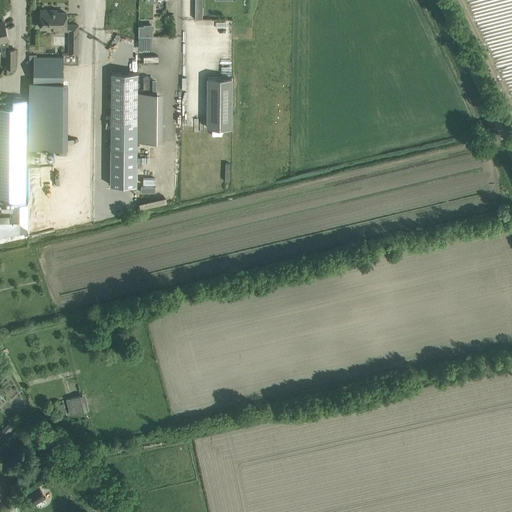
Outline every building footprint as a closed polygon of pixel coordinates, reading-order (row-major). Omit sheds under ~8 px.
[(40,27),(66,27),(66,13),(51,13),(51,10),(40,10),(40,27)] [(0,44),(3,55),(6,55),(6,49),(8,49),(8,40),(9,40),(4,21),(0,21),(0,44)] [(78,25),(69,25),(69,53),(78,53),(78,25)] [(138,27),(138,38),(152,38),(152,31),(143,31),(143,27),(138,27)] [(6,67),(15,67),(15,49),(8,49),(6,49),(6,55),(6,67)] [(29,81),(29,148),(62,149),(63,82),(63,67),(63,57),(36,57),(37,56),(29,56),(29,64),(34,64),(34,81),(29,81)] [(137,87),(137,72),(112,72),(111,147),(137,148),(137,137),(137,87)] [(141,76),(141,90),(146,90),(146,92),(151,92),(151,88),(155,88),(155,76),(141,76)] [(207,128),(232,128),(232,77),(208,77),(207,128)] [(138,141),(162,142),(162,92),(138,92),(138,141)] [(23,208),(23,204),(26,204),(26,109),(26,99),(14,99),(13,101),(13,107),(3,107),(0,107),(0,207),(10,208),(23,208)] [(146,199),(139,202),(141,209),(148,206),(146,199)] [(27,232),(27,204),(26,204),(23,204),(23,208),(10,208),(10,217),(10,235),(27,232)] [(0,236),(10,235),(10,217),(0,216),(0,236)] [(86,394),(66,398),(70,415),(89,410),(86,394)] [(11,420),(2,430),(7,435),(16,426),(11,420)] [(116,494),(98,477),(88,487),(108,503),(116,494)] [(40,486),(27,495),(33,505),(46,497),(40,486)]
